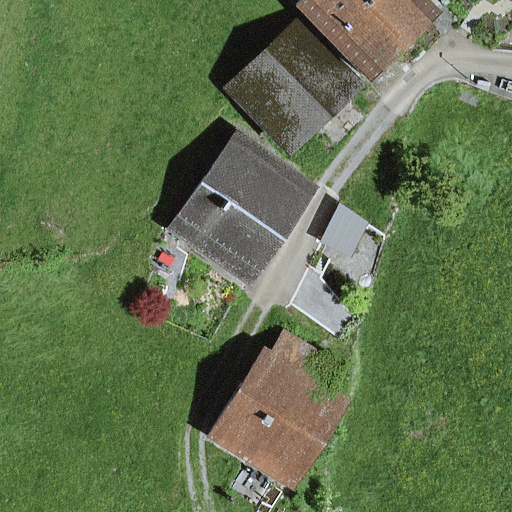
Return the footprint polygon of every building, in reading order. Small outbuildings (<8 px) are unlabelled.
[(301,0),(295,6),(362,75),(428,13),(415,0),(301,0)] [(298,21),(230,85),(286,146),(354,82),(298,21)] [(204,239),(245,270),(308,183),(236,134),(167,230),(196,250),(204,239)] [(340,205),(329,229),(354,241),(363,222),(340,205)] [(269,364),(317,395),(334,369),(299,346),(286,338),(269,364)] [(269,364),(259,357),(211,430),(287,480),(335,407),(317,395),(269,364)]
